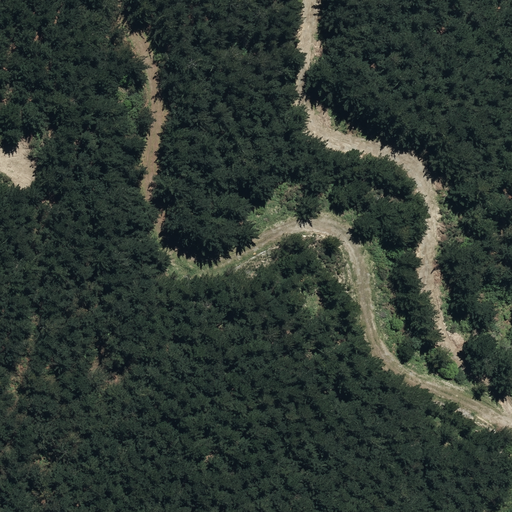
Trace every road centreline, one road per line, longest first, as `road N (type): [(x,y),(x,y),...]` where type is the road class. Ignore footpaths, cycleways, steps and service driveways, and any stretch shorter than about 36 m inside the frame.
road 1 (track): [(114,0),(148,57),(155,106),(148,184),(164,239),(183,256),(228,256),(275,234),(324,227),(344,243),(358,271),(368,324),(387,362),(511,424)]
road 2 (track): [(511,399),(454,355),(431,309),(428,207),(414,171),(381,152),(330,139),(309,119),(308,0)]
